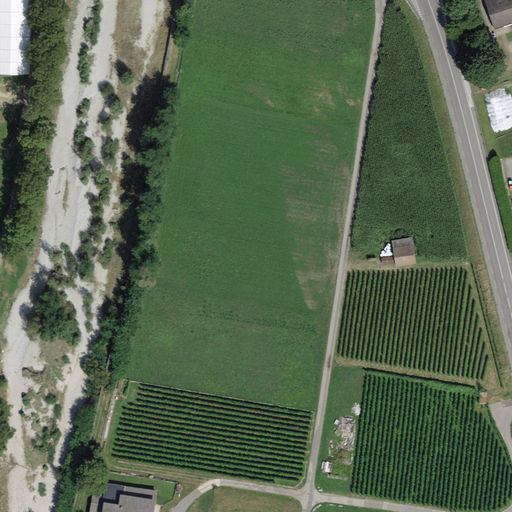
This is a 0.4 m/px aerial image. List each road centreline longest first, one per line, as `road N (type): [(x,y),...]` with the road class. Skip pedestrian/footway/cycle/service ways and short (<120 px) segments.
road 1 (track): [(380,0),(307,496)]
road 2 (secondary): [(428,0),(511,324)]
road 3 (track): [(307,496),(218,483),(179,511)]
